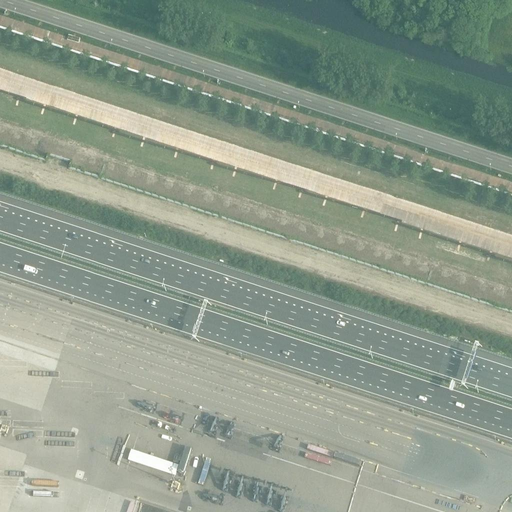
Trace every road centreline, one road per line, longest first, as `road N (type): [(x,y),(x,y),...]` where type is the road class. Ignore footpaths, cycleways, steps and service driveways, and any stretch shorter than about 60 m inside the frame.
road 1 (motorway): [(0,254),(511,422)]
road 2 (secondary): [(511,166),(0,0)]
road 3 (motorway): [(511,387),(0,221)]
